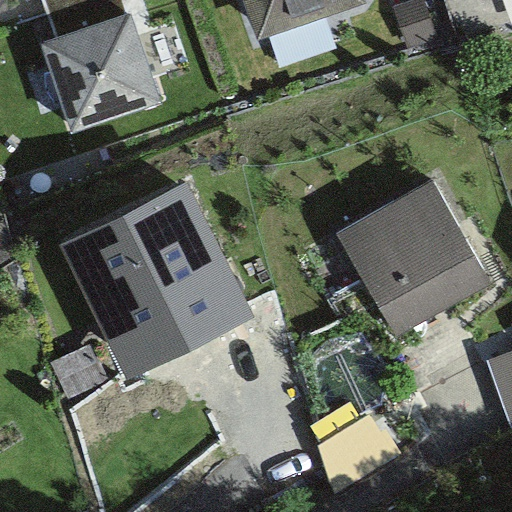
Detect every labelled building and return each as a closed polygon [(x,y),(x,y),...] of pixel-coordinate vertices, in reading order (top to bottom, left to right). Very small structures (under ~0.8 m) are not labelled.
[(164,102),(129,0),(15,0),(16,2),(21,0),(46,0),(59,36),(28,47),(59,138),(164,102)] [(366,0),(251,0),(265,40),(368,4),(366,0)] [(511,0),(450,0),(462,37),(511,21),(511,0)] [(189,183),(65,244),(132,379),(256,319),(189,183)] [(490,286),(431,187),(333,246),(393,344),(490,286)]
